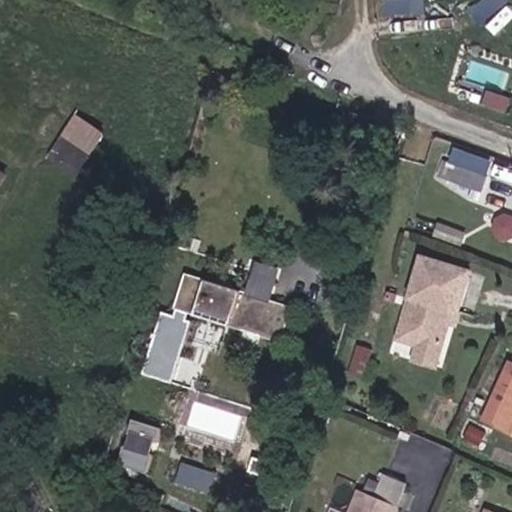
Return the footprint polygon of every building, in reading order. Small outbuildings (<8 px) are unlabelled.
[(486,23),(509,0),(482,0),(472,10),(486,23)] [(489,23),(497,32),(511,17),(511,2),(511,1),(489,23)] [(469,77),(505,85),(509,68),(473,60),(469,77)] [(80,174),(109,132),(78,111),(49,153),(80,174)] [(0,192),(16,172),(0,160),(0,192)] [(487,191),(493,179),(447,161),(443,174),(487,191)] [(448,356),(480,276),(433,262),(406,342),(426,349),(448,356)] [(251,295),(277,303),(284,279),(259,270),(251,295)] [(192,276),(180,314),(289,348),(301,311),(277,303),(251,295),(192,276)] [(162,326),(153,355),(181,362),(189,335),(162,326)] [(368,379),(377,348),(361,343),(352,375),(368,379)] [(443,371),(448,356),(426,349),(421,364),(443,371)] [(172,394),(181,362),(153,355),(145,384),(172,394)] [(511,436),(511,392),(497,431),(511,436)] [(157,451),(162,439),(139,431),(134,444),(157,451)] [(148,485),(152,467),(131,460),(127,478),(148,485)] [(288,482),(291,469),(266,461),(263,475),(272,478),(267,492),(258,490),(254,507),(270,511),(279,511),(294,485),(288,482)] [(398,511),(408,490),(385,481),(376,503),(360,496),(353,511),(398,511)]
